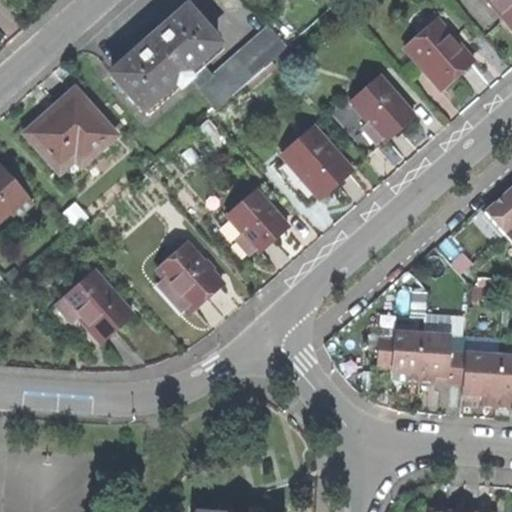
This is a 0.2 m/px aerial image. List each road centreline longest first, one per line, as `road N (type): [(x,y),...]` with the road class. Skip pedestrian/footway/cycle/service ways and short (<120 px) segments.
road 1 (residential): [(272,333),(511,113)]
road 2 (unclassified): [(289,353),(511,153)]
road 3 (residential): [(0,390),(147,397),(219,371),(272,333)]
road 4 (residential): [(511,452),(409,447),(376,458)]
road 5 (residential): [(376,458),(289,353)]
road 6 (residential): [(0,86),(97,0)]
